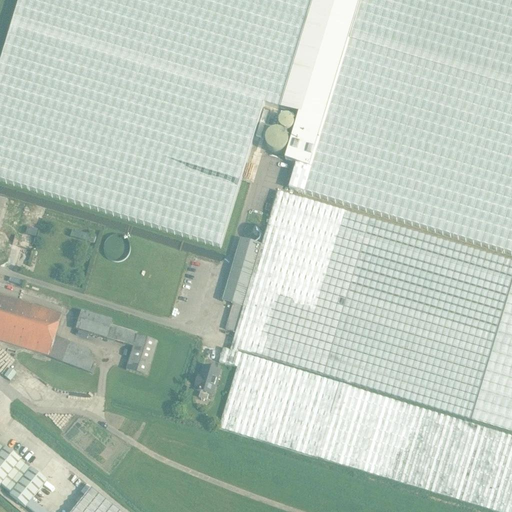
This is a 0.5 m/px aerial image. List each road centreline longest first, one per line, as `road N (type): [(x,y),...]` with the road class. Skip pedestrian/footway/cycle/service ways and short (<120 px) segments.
road 1 (unknown): [(0,268),(156,322),(189,323),(210,307),(267,155)]
road 2 (unknown): [(0,401),(7,423),(121,511)]
